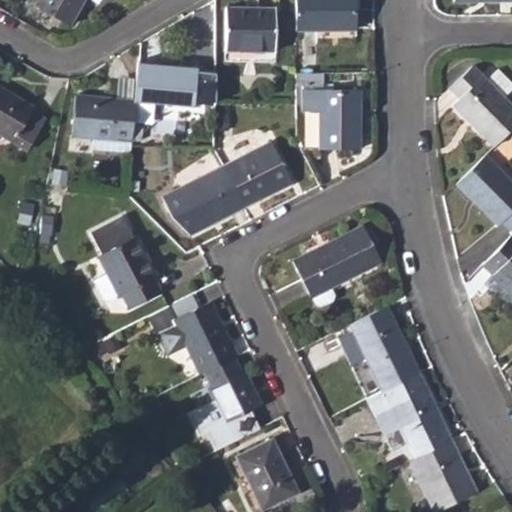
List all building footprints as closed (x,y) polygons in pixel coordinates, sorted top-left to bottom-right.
[(68,26),(82,0),(36,0),(33,6),(68,26)] [(293,0),(293,30),(353,30),(352,0),(293,0)] [(224,50),(274,51),(274,9),(225,7),(224,50)] [(136,62),(133,102),(193,106),(194,102),(214,104),(214,74),(196,72),(196,67),(136,62)] [(453,105),(493,146),(509,130),(511,126),(511,108),(502,98),(511,88),(511,86),(496,71),(486,81),(471,66),(449,88),(458,97),(453,105)] [(299,113),(320,113),(319,150),(356,149),(356,90),(320,89),(320,83),(299,83),(299,113)] [(0,132),(27,148),(44,120),(31,112),(33,108),(0,88),(0,132)] [(131,125),(133,102),(75,96),(72,135),(130,140),(130,139),(131,125)] [(131,125),(130,139),(141,140),(142,126),(131,125)] [(90,150),(129,153),(129,145),(130,140),(92,137),(90,150)] [(221,166),(242,206),(289,183),(268,142),(221,166)] [(502,222),(511,232),(511,181),(485,154),(456,183),(497,226),(502,222)] [(170,218),(186,234),(242,206),(221,166),(159,197),(170,218)] [(361,225),(289,261),(307,297),(309,297),(327,288),(326,288),(379,262),(362,227),(361,226),(361,225)] [(480,264),(511,294),(511,235),(511,234),(480,264)] [(122,295),(128,308),(159,291),(153,279),(156,277),(135,236),(97,256),(118,296),(122,295)] [(316,307),(329,301),(330,295),(327,288),(309,297),(307,297),(310,303),(311,304),(316,307)] [(176,302),(147,316),(153,329),(172,319),(182,314),(176,302)] [(172,319),(199,374),(203,372),(232,358),(235,356),(209,302),(172,319)] [(332,332),(366,398),(416,374),(383,308),(332,332)] [(190,415),(201,437),(207,433),(215,449),(255,430),(247,414),(261,407),(243,370),(239,371),(232,358),(203,372),(209,385),(205,387),(213,403),(190,415)] [(365,399),(397,466),(407,461),(449,441),(416,374),(366,398),(365,399)] [(236,457),(261,509),(295,492),(270,441),(236,457)] [(449,441),(407,461),(432,511),(436,511),(475,493),(449,441)]
